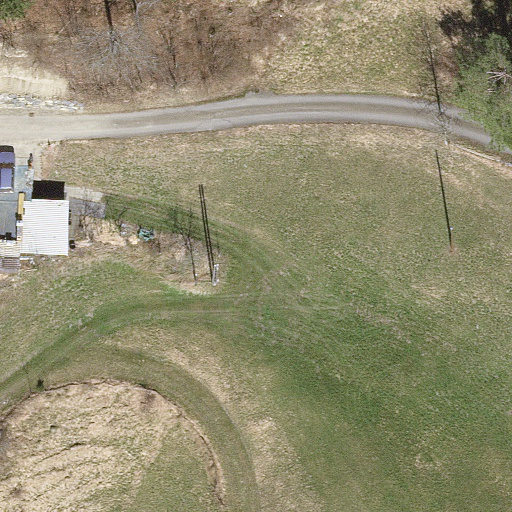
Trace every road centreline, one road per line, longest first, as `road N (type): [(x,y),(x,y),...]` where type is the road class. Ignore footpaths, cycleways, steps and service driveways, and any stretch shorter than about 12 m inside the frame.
road 1 (unclassified): [(0,126),(351,106),(446,118),(511,139)]
road 2 (track): [(247,511),(224,433),(191,392),(160,372),(124,361),(70,361),(36,370),(0,395)]
